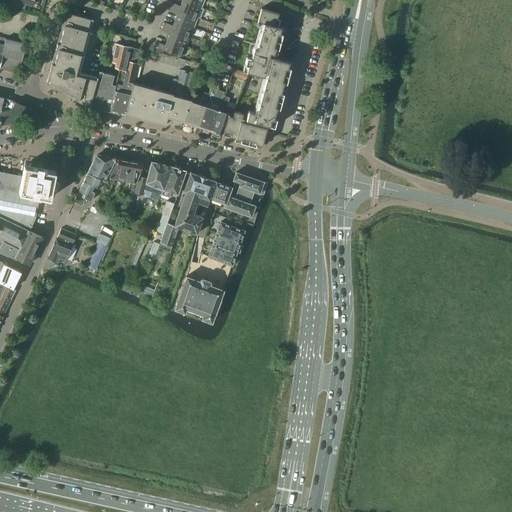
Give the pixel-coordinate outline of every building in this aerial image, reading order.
[(14,0),(13,5),(25,9),(27,3),(32,5),(33,0),(14,0)] [(171,7),(197,17),(200,19),(204,10),(200,8),(201,7),(182,0),(180,6),(173,3),(171,7)] [(169,11),(177,14),(175,19),(193,27),(197,17),(171,7),(169,11)] [(219,133),(235,138),(234,140),(260,148),(265,131),(272,133),(292,63),(269,57),(270,53),(277,55),(284,28),(278,27),(282,14),(262,8),(258,22),(264,24),(257,49),(254,48),(251,59),(247,57),(244,71),(265,77),(255,113),(247,110),(245,119),(240,118),(242,113),(234,111),(233,111),(232,115),(227,114),(219,133)] [(93,19),(65,13),(46,83),(89,107),(96,80),(76,74),(85,36),(89,34),(93,19)] [(173,25),(165,22),(163,26),(189,36),(193,27),(175,19),(173,25)] [(162,31),(169,34),(167,39),(186,46),(189,36),(163,26),(162,31)] [(0,69),(3,70),(3,69),(6,69),(5,71),(16,73),(16,72),(18,72),(26,44),(5,39),(0,37),(0,69)] [(156,52),(162,54),(164,49),(182,56),(186,46),(167,39),(165,45),(158,42),(156,46),(158,47),(156,52)] [(117,76),(108,110),(125,114),(133,84),(132,83),(132,82),(133,83),(136,64),(140,49),(131,47),(114,44),(110,60),(116,64),(115,67),(119,70),(117,76)] [(231,76),(245,80),(247,74),(233,70),(231,76)] [(96,80),(89,107),(89,108),(108,110),(117,76),(99,72),(96,80)] [(132,83),(133,84),(125,114),(164,124),(167,117),(183,121),(191,100),(172,95),(173,94),(133,83),(132,82),(132,83)] [(217,110),(222,96),(223,95),(224,92),(217,90),(219,85),(213,83),(212,88),(211,87),(208,94),(207,99),(197,126),(200,127),(199,130),(208,133),(209,130),(210,131),(217,110)] [(184,122),(184,123),(185,125),(190,127),(192,125),(192,124),(197,126),(207,99),(208,94),(203,93),(201,99),(193,96),(191,100),(183,121),(184,122)] [(211,131),(211,132),(213,135),(218,136),(219,133),(227,114),(232,115),(233,111),(234,111),(236,105),(228,102),(229,98),(223,95),(222,96),(217,110),(210,131),(211,131)] [(0,112),(24,107),(3,98),(0,97),(0,112)] [(29,108),(25,109),(24,107),(0,112),(0,122),(1,126),(32,119),(34,117),(33,116),(34,116),(33,111),(32,111),(32,110),(29,108)] [(86,174),(102,182),(99,188),(101,190),(116,158),(96,156),(86,174)] [(104,187),(105,188),(104,193),(107,195),(115,179),(124,181),(128,161),(117,159),(115,168),(112,170),(104,187)] [(129,189),(127,189),(124,195),(129,197),(137,177),(142,164),(128,161),(124,181),(129,182),(129,189)] [(137,177),(130,193),(143,195),(144,190),(161,196),(161,195),(172,167),(171,167),(151,163),(147,179),(137,177)] [(53,182),(55,171),(24,165),(21,179),(18,193),(39,197),(49,199),(51,190),(56,191),(57,183),(53,182)] [(172,167),(161,195),(168,197),(170,192),(177,195),(185,171),(172,167)] [(0,190),(5,191),(6,192),(8,192),(9,192),(11,192),(13,192),(17,193),(18,193),(21,179),(16,178),(17,175),(0,171),(0,190)] [(202,217),(195,214),(199,203),(206,205),(208,201),(210,195),(214,181),(189,172),(182,191),(184,192),(173,225),(172,227),(177,228),(196,234),(202,217)] [(239,182),(234,198),(242,200),(250,203),(254,190),(263,194),(267,182),(235,172),(232,180),(239,182)] [(102,182),(86,174),(73,202),(81,206),(85,199),(90,201),(94,193),(89,190),(91,185),(99,188),(102,182)] [(214,181),(210,195),(208,201),(224,207),(227,196),(231,187),(230,186),(218,182),(214,181)] [(0,216),(12,222),(29,231),(35,218),(39,197),(18,193),(17,193),(15,193),(13,192),(11,192),(9,192),(8,192),(6,192),(5,191),(0,190),(0,216)] [(234,198),(227,196),(224,207),(251,216),(255,205),(250,203),(242,200),(234,198)] [(162,214),(156,231),(163,234),(167,223),(174,204),(166,201),(161,214),(162,214)] [(0,240),(2,241),(3,241),(12,222),(0,216),(0,240)] [(2,241),(0,246),(0,250),(28,265),(42,237),(29,231),(12,222),(3,241),(2,241)] [(220,222),(218,229),(215,238),(239,246),(245,230),(220,222)] [(159,244),(156,253),(162,255),(164,250),(169,252),(171,246),(177,228),(172,227),(173,225),(167,223),(163,234),(159,244)] [(76,236),(60,229),(56,236),(72,243),(76,236)] [(55,238),(46,258),(57,263),(65,260),(72,245),(55,238)] [(239,246),(215,238),(212,247),(236,256),(239,246)] [(141,240),(128,270),(132,272),(134,273),(137,266),(135,265),(145,241),(141,240)] [(153,242),(148,256),(154,259),(156,253),(159,244),(153,242)] [(101,262),(107,249),(97,244),(91,258),(101,262)] [(236,256),(212,247),(208,257),(233,265),(236,256)] [(0,294),(1,294),(2,290),(5,285),(12,289),(21,272),(2,262),(2,263),(0,266),(0,294)] [(177,300),(174,309),(176,309),(181,311),(188,314),(207,320),(211,322),(215,313),(220,299),(223,290),(209,285),(210,283),(209,281),(202,278),(200,279),(199,281),(186,276),(183,285),(182,285),(177,299),(177,300)] [(5,285),(2,290),(1,294),(11,299),(15,290),(12,289),(5,285)] [(143,286),(141,292),(152,297),(154,291),(143,286)] [(1,294),(0,294),(0,303),(7,307),(11,299),(1,294)]
